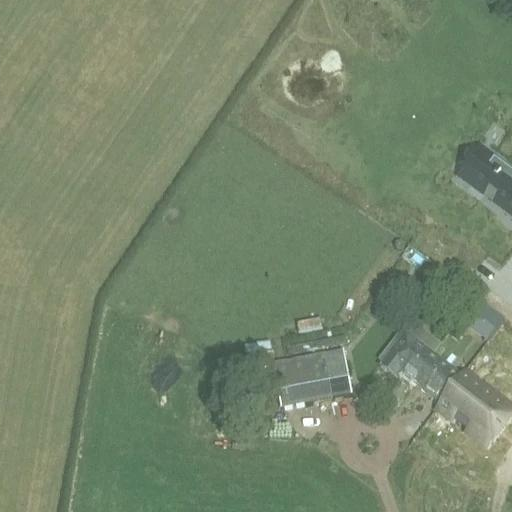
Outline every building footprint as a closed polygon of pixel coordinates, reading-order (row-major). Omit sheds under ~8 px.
[(511,168),(486,149),(468,172),(504,199),(501,204),(511,212),(511,168)] [(511,265),(503,263),(487,252),(483,250),(476,276),(482,278),(511,299),(511,265)] [(488,344),(505,322),(481,302),(462,325),(488,344)] [(399,335),(378,363),(382,365),(379,369),(398,383),(402,378),(415,388),(437,359),(438,358),(406,334),(403,338),(399,335)] [(483,362),(511,384),(511,357),(509,360),(494,348),(483,362)] [(324,354),(272,364),(282,411),(308,406),(305,390),(330,385),(327,368),(324,354)] [(437,359),(415,388),(440,407),(462,378),(457,374),(437,359)] [(353,398),(346,364),(327,368),(330,385),(334,402),(353,398)] [(511,404),(469,371),(435,415),(488,453),(511,414),(511,404)]
